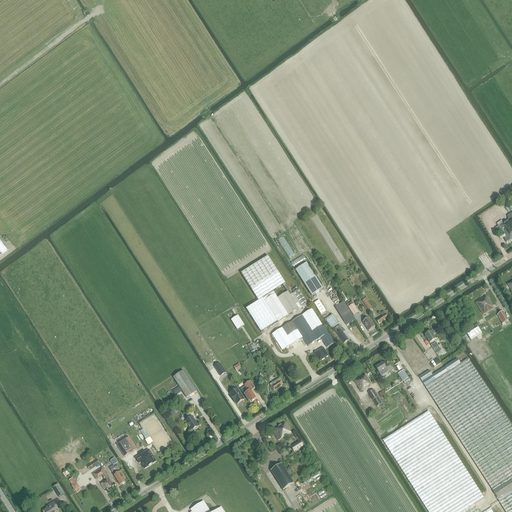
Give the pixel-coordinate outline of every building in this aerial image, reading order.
[(506,243),(509,241),(511,239),(511,213),(507,217),(509,220),(504,223),(504,224),(500,227),(506,237),(503,239),(506,243)] [(297,238),(302,247),(307,244),(302,235),(297,238)] [(288,292),(290,295),(292,294),(268,256),(241,273),(259,301),(263,299),(284,285),(288,292)] [(295,271),(312,296),(323,289),(307,264),(295,271)] [(299,289),(294,293),(292,294),(290,295),(288,292),(277,298),(288,315),(302,306),(308,303),(299,289)] [(278,322),(288,315),(277,298),(274,294),(264,301),(278,322)] [(493,309),(491,306),(492,306),(486,297),(476,303),(484,315),(493,309)] [(366,298),(362,301),(369,311),(372,308),(366,298)] [(261,333),(278,322),(264,301),(263,299),(259,301),(246,309),(261,333)] [(326,312),(319,300),(314,303),(321,315),(326,312)] [(344,302),(335,307),(341,316),(350,311),(344,302)] [(352,302),(347,305),(354,316),(357,314),(360,313),(352,302)] [(334,344),(312,309),(272,334),(282,351),(303,338),(308,347),(321,339),(327,348),(334,344)] [(350,311),(341,316),(347,326),(356,320),(354,317),(350,311)] [(508,320),(503,311),(497,315),(502,324),(508,320)] [(388,318),(384,312),(380,314),(382,317),(376,320),(378,324),(388,318)] [(339,324),(333,315),(325,320),(331,329),(339,324)] [(231,320),(238,330),(245,326),(238,316),(231,320)] [(363,322),(369,331),(375,327),(369,318),(363,322)] [(334,329),(343,344),(348,341),(343,334),(346,332),(344,329),(342,330),(339,325),(334,329)] [(467,334),(470,339),(481,333),(478,328),(467,334)] [(429,332),(427,333),(427,334),(425,335),(430,343),(436,339),(433,335),(435,334),(433,331),(431,332),(431,331),(430,332),(429,332)] [(444,348),(443,346),(440,348),(437,344),(432,347),(435,351),(436,353),(444,348)] [(323,348),(317,352),(315,353),(314,353),(320,361),(328,356),(323,348)] [(419,377),(425,387),(461,364),(458,359),(432,375),(429,370),(419,377)] [(493,491),(511,479),(511,426),(468,359),(461,364),(425,387),(493,491)] [(383,363),(376,368),(381,376),(384,373),(385,374),(392,369),(389,364),(385,367),(383,363)] [(220,364),(215,367),(220,376),(226,373),(220,364)] [(399,373),(405,380),(409,378),(404,370),(399,373)] [(196,392),(183,371),(173,378),(179,387),(182,391),(186,399),(196,392)] [(361,392),(372,385),(365,375),(354,381),(361,392)] [(283,385),(279,379),(269,385),(273,391),(283,385)] [(255,389),(254,388),(250,381),(244,385),(245,387),(240,390),(249,402),(251,401),(251,402),(256,398),(252,392),(255,389)] [(244,400),(237,389),(229,394),(230,396),(235,404),(235,403),(236,405),(244,400)] [(368,393),(373,400),(378,397),(373,390),(368,393)] [(378,397),(373,400),(377,407),(382,404),(378,397)] [(383,440),(428,511),(492,511),(491,509),(486,511),(478,511),(474,504),(484,498),(449,444),(429,411),(383,440)] [(184,422),(191,431),(195,429),(196,429),(198,428),(198,427),(197,427),(198,426),(192,417),(191,417),(190,414),(187,416),(188,419),(184,422)] [(285,437),(292,433),(285,422),(275,428),(281,439),(284,436),(285,437)] [(143,427),(149,436),(151,434),(146,426),(143,427)] [(143,429),(140,431),(146,440),(149,438),(143,429)] [(142,435),(139,437),(144,447),(148,445),(142,435)] [(129,438),(117,446),(125,457),(131,453),(137,450),(129,438)] [(294,453),(304,447),(300,441),(291,447),(294,453)] [(136,458),(140,464),(141,463),(144,469),(145,469),(149,467),(149,466),(152,465),(152,464),(156,462),(157,462),(156,461),(149,450),(136,458)] [(100,464),(97,459),(87,466),(90,470),(100,464)] [(114,465),(110,468),(113,473),(119,469),(116,464),(114,465)] [(294,483),(282,464),(271,471),(283,490),(294,483)] [(111,480),(102,467),(92,474),(96,480),(102,476),(104,478),(106,481),(105,481),(105,480),(100,483),(104,489),(105,489),(108,493),(115,489),(110,481),(111,480)] [(121,471),(114,475),(116,478),(120,485),(125,482),(124,480),(125,479),(121,471)] [(72,478),(69,480),(72,486),(75,491),(75,490),(79,488),(76,483),(75,481),(74,481),(72,478)] [(511,489),(511,479),(493,491),(498,499),(511,489)] [(58,484),(53,487),(59,497),(64,494),(58,484)] [(511,511),(511,489),(498,499),(499,502),(505,511),(511,511)] [(56,511),(54,507),(56,506),(54,502),(46,507),(47,509),(42,511),(56,511)] [(192,511),(222,511),(220,509),(214,511),(210,511),(204,502),(191,510),(192,511)]
